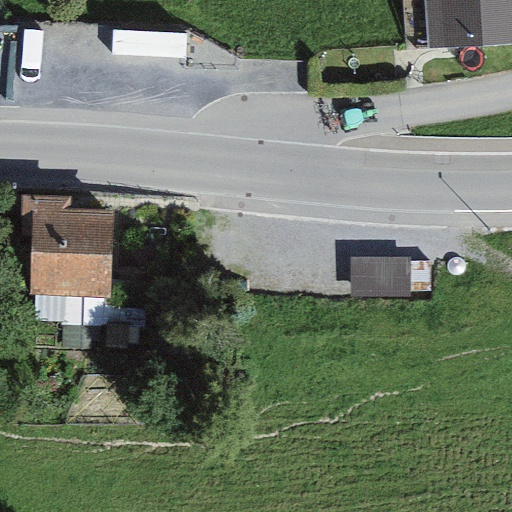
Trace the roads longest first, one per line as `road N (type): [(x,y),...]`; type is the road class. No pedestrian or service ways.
road 1 (residential): [(252,171),(266,134),(288,117),(406,113),(511,95)]
road 2 (tertiary): [(252,171),(511,186)]
road 3 (tertiary): [(0,149),(252,171)]
